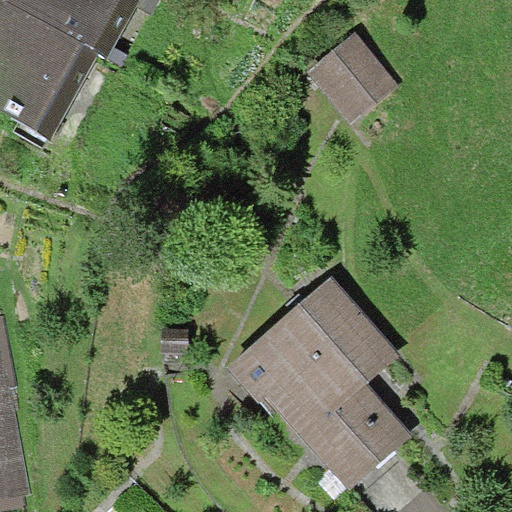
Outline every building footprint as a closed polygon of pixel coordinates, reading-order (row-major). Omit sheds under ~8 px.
[(15,0),(11,8),(98,52),(110,58),(140,0),(15,0)] [(1,2),(0,4),(0,120),(50,146),(98,52),(11,8),(1,2)] [(348,42),(306,79),(346,124),(388,88),(348,42)] [(319,292),(234,369),(343,488),(400,437),(355,388),(383,362),(319,292)] [(0,403),(0,497),(17,495),(0,403)]
